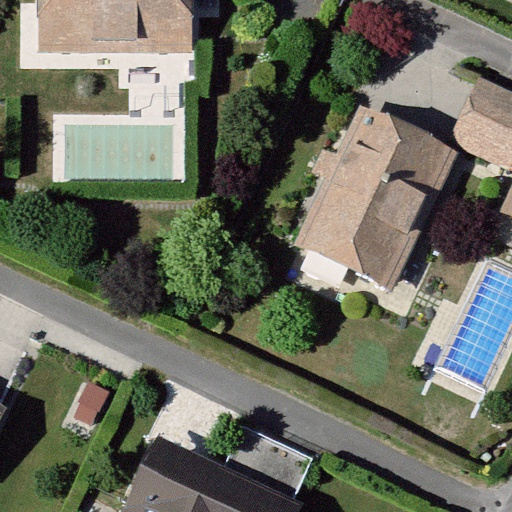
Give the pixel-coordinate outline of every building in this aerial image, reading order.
[(197,0),(43,0),(43,60),(197,60),(197,0)] [(222,0),(199,0),(200,27),(223,27),(222,0)] [(511,88),(482,77),(455,147),(511,168),(511,88)] [(458,162),(362,117),(296,258),(392,303),(458,162)] [(511,216),(511,190),(502,211),(511,216)] [(0,454),(14,420),(0,413),(0,454)] [(286,511),(153,453),(126,511),(286,511)]
